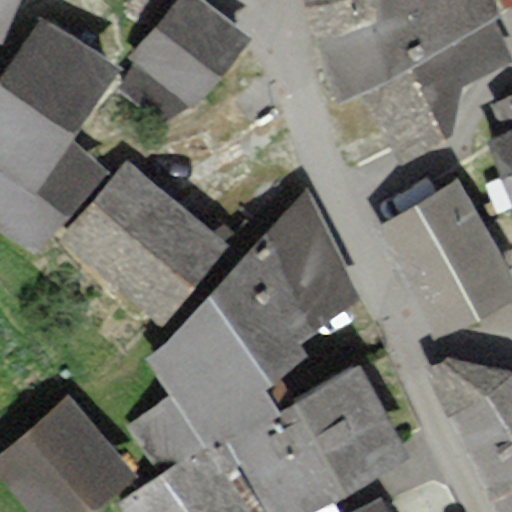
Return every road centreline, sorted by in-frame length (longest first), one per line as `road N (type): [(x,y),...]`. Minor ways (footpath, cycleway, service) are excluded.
road 1 (residential): [(404,347),(305,142),(274,22)]
road 2 (residential): [(480,511),(404,347)]
